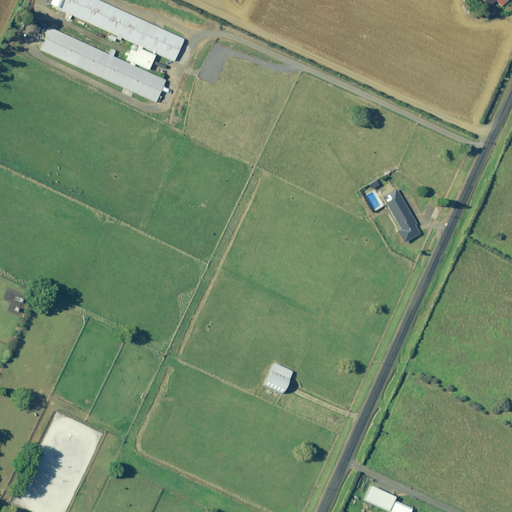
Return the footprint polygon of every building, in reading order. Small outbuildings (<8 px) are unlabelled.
[(95,0),(60,0),(57,8),(173,60),(182,39),(95,0)] [(50,30),(41,51),(156,103),(166,82),(50,30)] [(415,223),(395,188),(380,197),(399,229),(396,230),(404,243),(419,234),(414,224),(415,223)] [(278,398),(281,392),(282,392),(291,372),(273,364),(261,391),(278,398)] [(394,497),(370,486),(364,500),(389,511),(409,511),(412,508),(393,499),(394,497)]
